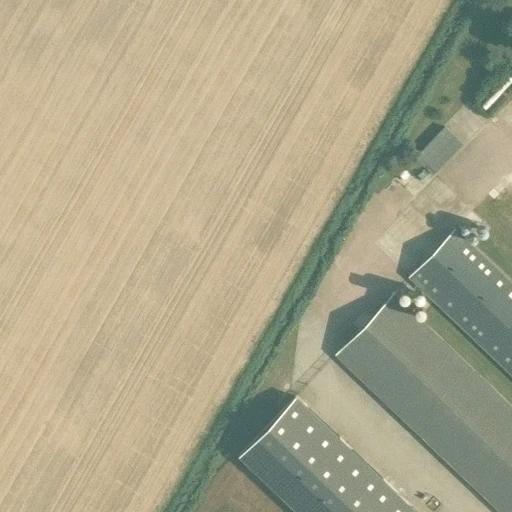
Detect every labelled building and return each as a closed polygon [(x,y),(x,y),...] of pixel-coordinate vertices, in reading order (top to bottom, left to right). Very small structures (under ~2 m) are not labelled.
[(415,156),(433,173),(461,141),(443,125),(415,156)] [(511,251),(511,187),(501,177),(469,211),(511,251)] [(511,281),(456,227),(409,277),(511,374),(511,281)] [(511,511),(511,408),(392,294),(335,353),(502,511),(511,511)] [(406,511),(412,506),(295,395),(238,455),(298,511),(406,511)]
